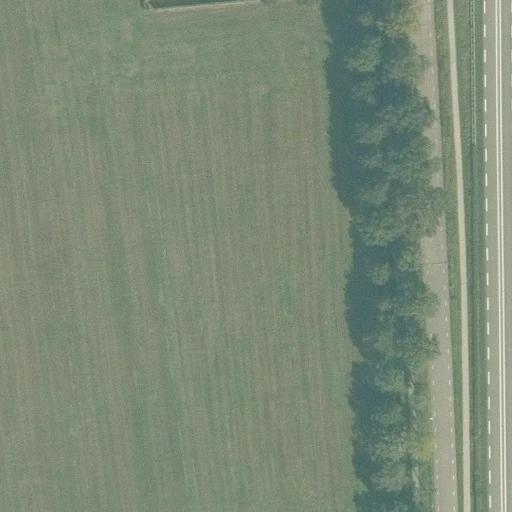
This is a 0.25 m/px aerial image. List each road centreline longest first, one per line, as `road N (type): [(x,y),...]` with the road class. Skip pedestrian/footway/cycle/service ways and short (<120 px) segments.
road 1 (tertiary): [(437,511),(416,0)]
road 2 (primary): [(493,511),(493,0)]
